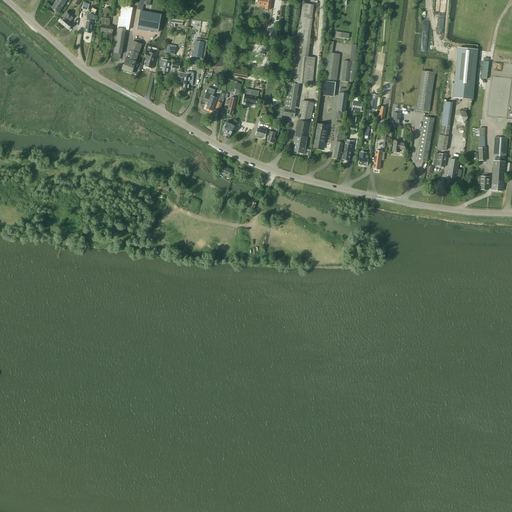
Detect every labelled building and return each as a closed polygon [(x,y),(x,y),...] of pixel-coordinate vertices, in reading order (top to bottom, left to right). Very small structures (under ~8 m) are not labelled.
[(56,0),(51,8),(59,13),(66,0),(56,0)] [(138,0),(136,10),(142,11),(143,5),(150,6),(150,2),(150,0),(137,0),(138,0)] [(258,0),(257,5),(265,6),(265,9),(270,10),(271,0),(258,0)] [(117,28),(113,53),(122,54),(125,30),(128,30),(130,19),(132,8),(121,6),(120,17),(119,17),(117,28)] [(102,18),(100,25),(101,25),(100,31),(112,33),(113,27),(109,27),(110,21),(109,20),(110,19),(109,19),(110,15),(107,15),(106,15),(107,14),(109,13),(109,10),(107,8),(105,8),(103,9),(103,12),(104,14),(103,14),(102,18)] [(140,11),(137,29),(157,33),(161,15),(140,11)] [(66,12),(58,21),(69,30),(72,26),(69,23),(73,18),(72,17),(66,12)] [(87,17),(85,32),(91,33),(93,20),(96,20),(97,21),(98,16),(97,16),(93,16),(93,15),(89,14),(88,14),(87,17)] [(255,31),(254,37),(266,39),(267,32),(255,31)] [(195,41),(192,56),(202,58),(203,48),(206,48),(208,41),(207,40),(205,40),(204,43),(195,41)] [(132,41),(122,69),(131,73),(142,45),(132,41)] [(457,48),(453,98),(471,100),(473,100),(478,50),(477,50),(457,48)] [(145,52),(144,58),(147,59),(145,67),(151,69),(154,58),(155,54),(145,52)] [(336,81),(340,54),(327,53),(324,79),(336,81)] [(290,66),(289,82),(312,84),(315,58),(308,58),(294,56),(292,56),(291,56),(290,66)] [(161,60),(160,65),(163,66),(161,73),(167,74),(169,67),(178,69),(180,64),(161,60)] [(348,82),(351,62),(343,61),(341,81),(348,82)] [(422,71),(416,110),(429,112),(435,73),(422,71)] [(182,89),(182,91),(183,91),(183,92),(187,92),(188,85),(193,86),(194,77),(189,76),(186,76),(185,75),(185,78),(183,89),(182,89)] [(319,96),(321,96),(334,97),(336,83),(321,81),(319,96)] [(286,94),(284,103),(296,106),(298,96),(300,96),(302,86),(296,85),(294,95),(286,94)] [(208,88),(204,98),(209,100),(206,109),(212,111),(217,98),(212,97),(214,91),(208,88)] [(345,112),(348,89),(340,88),(337,111),(345,112)] [(245,94),(243,102),(256,105),(256,103),(257,103),(257,102),(256,102),(257,97),(258,92),(251,90),(250,95),(245,94)] [(227,100),(226,105),(229,105),(228,109),(233,110),(236,99),(231,98),(230,101),(227,100)] [(302,101),(299,119),(310,121),(313,103),(302,101)] [(352,111),(361,112),(362,102),(353,101),(352,111)] [(285,109),(284,116),(285,116),(294,118),(295,111),(294,111),(285,109)] [(457,122),(463,123),(468,118),(465,112),(459,110),(454,116),(457,122)] [(356,132),(357,127),(357,125),(354,124),(354,123),(358,124),(360,114),(354,112),(350,130),(356,132)] [(393,112),(391,124),(399,125),(401,113),(393,112)] [(424,117),(417,160),(426,162),(434,119),(424,117)] [(298,121),(293,146),(305,148),(310,123),(310,121),(299,119),(298,121)] [(225,127),(223,131),(230,135),(232,131),(234,127),(226,122),(224,125),(225,126),(225,127)] [(317,124),(313,148),(322,150),(327,126),(317,124)] [(439,135),(437,149),(446,151),(448,137),(450,127),(449,127),(441,126),(439,135)] [(257,129),(255,135),(264,138),(266,131),(264,131),(265,128),(260,127),(259,129),(257,129)] [(273,143),(276,133),(270,131),(267,141),(273,143)] [(340,159),(344,137),(343,137),(344,136),(338,135),(338,136),(337,136),(333,158),(340,159)] [(494,137),(493,161),(494,162),(504,162),(505,162),(507,138),(494,137)] [(404,150),(405,143),(400,142),(394,141),(392,152),(399,153),(399,149),(404,150)] [(349,161),(352,145),(345,144),(343,157),(342,157),(341,159),(342,160),(349,161)] [(379,170),(381,152),(376,151),(373,169),(379,170)] [(366,166),(367,160),(365,159),(366,153),(361,152),(358,164),(366,166)] [(435,153),(433,165),(444,167),(446,155),(445,155),(435,153)] [(449,160),(446,182),(455,184),(456,176),(460,177),(461,170),(457,170),(459,161),(449,160)] [(494,162),(492,191),(502,191),(504,162),(494,162)] [(223,167),(220,172),(229,176),(231,171),(223,167)] [(478,185),(478,189),(480,189),(480,190),(488,190),(488,177),(481,177),(480,185),(478,185)]
